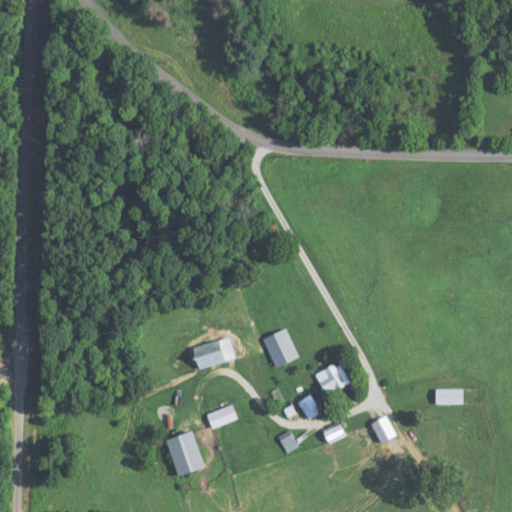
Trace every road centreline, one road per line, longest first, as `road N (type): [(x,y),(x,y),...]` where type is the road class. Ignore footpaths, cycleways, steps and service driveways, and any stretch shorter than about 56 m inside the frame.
road 1 (residential): [(12,511),(32,0)]
road 2 (residential): [(511,157),(260,143),(139,57),(85,0)]
road 3 (residential): [(420,503),(389,459),(335,301),(275,219),(260,143)]
